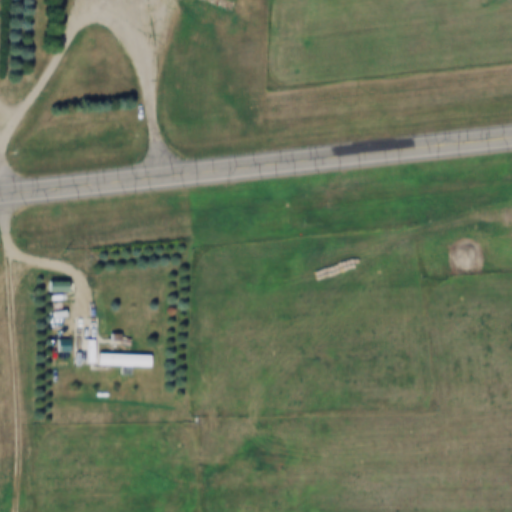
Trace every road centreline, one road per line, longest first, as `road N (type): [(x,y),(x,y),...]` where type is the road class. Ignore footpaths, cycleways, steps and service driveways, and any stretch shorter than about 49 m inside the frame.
road 1 (secondary): [(511,138),(0,196)]
road 2 (track): [(18,252),(24,511)]
